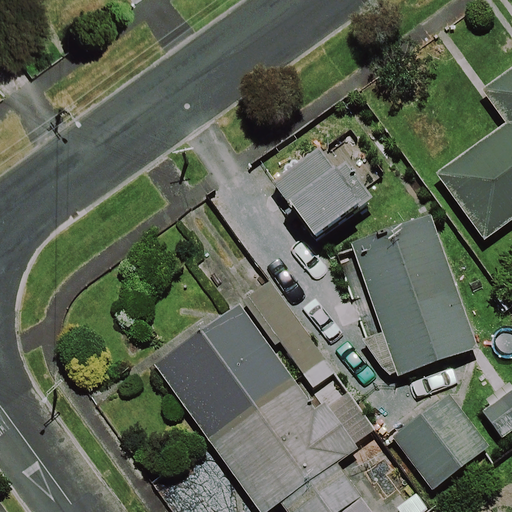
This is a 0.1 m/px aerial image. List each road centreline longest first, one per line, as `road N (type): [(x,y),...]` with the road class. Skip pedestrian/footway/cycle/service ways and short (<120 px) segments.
road 1 (residential): [(314,0),(0,225)]
road 2 (residential): [(0,406),(75,511)]
